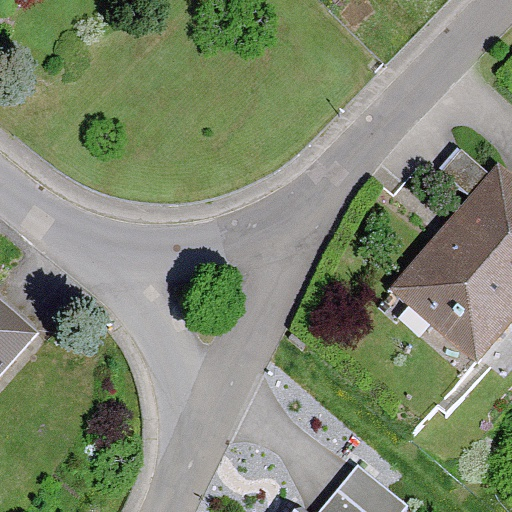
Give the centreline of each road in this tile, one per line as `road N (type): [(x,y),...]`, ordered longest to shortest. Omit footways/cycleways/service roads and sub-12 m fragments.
road 1 (residential): [(267,223),(499,0)]
road 2 (residential): [(174,481),(257,348),(267,223)]
road 3 (residential): [(174,481),(162,343),(101,256)]
road 4 (residential): [(101,256),(267,223)]
road 5 (residential): [(0,178),(101,256)]
